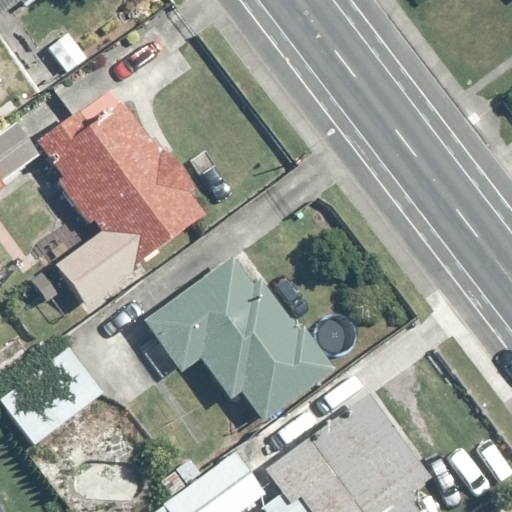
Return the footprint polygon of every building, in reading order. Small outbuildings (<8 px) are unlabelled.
[(94,58),(50,0),(13,0),(0,10),(0,39),(43,96),(94,58)] [(0,0),(0,10),(13,0),(0,0)] [(91,75),(61,100),(69,109),(39,133),(51,147),(33,161),(89,228),(44,265),(81,310),(202,210),(91,75)] [(239,283),(221,260),(138,322),(174,370),(191,358),(221,398),(228,392),(252,424),(321,372),(249,276),(239,283)] [(100,394),(64,346),(0,394),(0,411),(27,448),(100,394)] [(388,440),(397,434),(368,392),(250,475),(276,511),(406,511),(399,502),(420,487),(388,440)] [(236,511),(260,495),(230,454),(157,507),(160,511),(236,511)]
